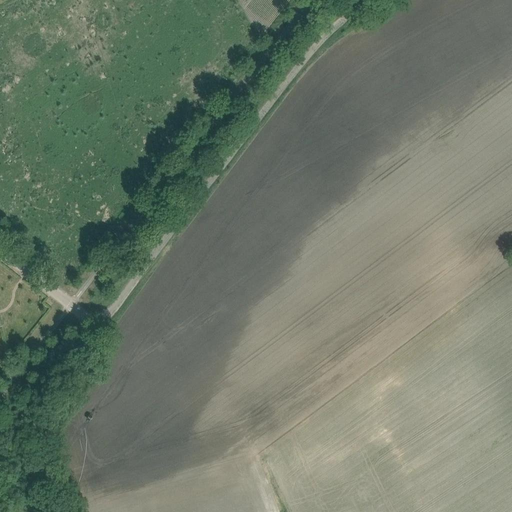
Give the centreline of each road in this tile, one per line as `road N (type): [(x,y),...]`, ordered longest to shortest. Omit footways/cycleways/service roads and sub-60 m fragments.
road 1 (unclassified): [(99,325),(318,42),(370,0)]
road 2 (unclassified): [(63,511),(39,430),(45,397),(99,325)]
road 3 (unclassified): [(99,325),(0,250)]
